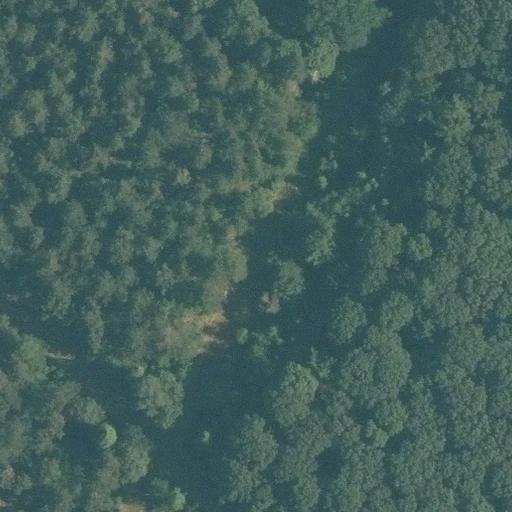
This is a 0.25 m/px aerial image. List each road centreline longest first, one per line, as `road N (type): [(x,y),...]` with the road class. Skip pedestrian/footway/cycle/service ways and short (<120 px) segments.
road 1 (track): [(396,0),(121,511)]
road 2 (track): [(0,311),(209,511)]
